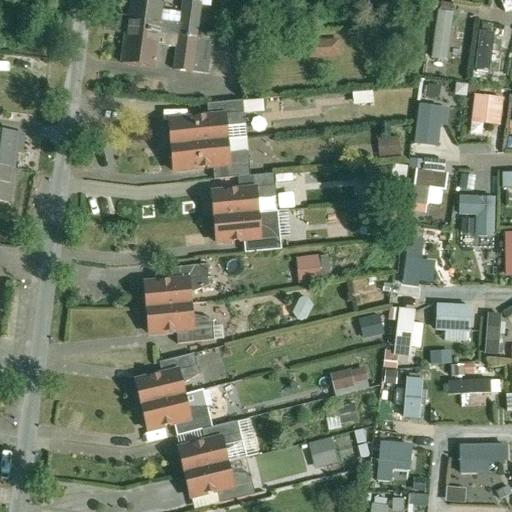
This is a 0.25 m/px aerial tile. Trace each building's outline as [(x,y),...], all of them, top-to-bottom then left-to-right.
[(163,1),(157,0),(132,0),(128,29),(178,35),(179,24),(160,22),(163,1)] [(231,1),(221,0),(220,24),(235,24),(236,8),(231,7),(231,1)] [(202,5),(183,2),(179,24),(178,35),(197,38),(202,5)] [(296,7),(278,8),(279,22),(296,21),(296,7)] [(437,12),(430,60),(446,62),(453,14),(437,12)] [(178,35),(128,29),(123,62),(154,67),(157,45),(176,48),(178,35)] [(484,32),(480,32),(475,73),(490,75),(495,34),(493,34),(493,30),(484,29),(484,32)] [(197,38),(178,35),(176,48),(173,69),(207,74),(212,39),(197,38)] [(339,40),(307,41),(308,59),(340,58),(339,40)] [(420,80),(418,101),(432,103),(435,82),(420,80)] [(372,92),(352,94),(354,107),(374,105),(372,92)] [(500,99),(473,96),(470,126),(478,127),(491,128),(497,129),(500,99)] [(267,99),(247,101),(248,114),(268,113),(267,99)] [(244,101),(208,105),(208,106),(209,106),(210,118),(226,116),(228,140),(248,139),(244,101)] [(430,120),(432,103),(418,101),(415,118),(430,120)] [(455,106),(432,103),(430,120),(426,148),(431,149),(444,150),(447,122),(452,123),(455,106)] [(228,140),(226,116),(210,118),(170,122),(173,146),(172,146),(248,139),(228,140)] [(269,122),(254,118),(250,132),(265,136),(269,122)] [(491,128),(478,127),(477,136),(490,137),(491,128)] [(18,135),(0,132),(0,166),(13,168),(18,135)] [(506,136),(495,136),(494,152),(505,153),(506,136)] [(248,139),(172,146),(172,147),(173,147),(175,171),(215,167),(231,166),(230,154),(229,142),(248,140),(248,139)] [(401,145),(380,146),(381,159),(401,158),(401,145)] [(430,162),(431,149),(426,148),(411,146),(409,160),(430,162)] [(249,153),(230,154),(231,166),(215,167),(216,179),(215,179),(216,180),(239,178),(252,177),(249,153)] [(13,168),(0,166),(0,200),(9,202),(13,168)] [(389,184),(404,185),(406,167),(391,166),(389,184)] [(448,176),(416,172),(411,206),(426,208),(429,191),(445,193),(448,176)] [(511,174),(501,175),(501,190),(511,189),(511,174)] [(252,177),(239,178),(239,179),(240,179),(241,191),(257,190),(258,203),(277,197),(275,175),(252,177)] [(459,219),(474,219),(474,196),(474,188),(459,188),(459,219)] [(239,191),(213,194),(216,219),(259,214),(258,203),(257,190),(255,190),(241,191),(239,191)] [(495,249),(495,196),(474,196),(474,219),(474,249),(495,249)] [(300,197),(287,198),(288,210),(300,209),(300,197)] [(279,202),(260,204),(261,218),(281,217),(279,202)] [(259,214),(216,219),(218,243),(246,241),(262,239),(261,225),(259,214)] [(344,215),(333,216),(334,227),(346,225),(344,215)] [(280,228),(261,225),(262,239),(246,241),(247,253),(246,253),(246,254),(282,250),(280,228)] [(351,228),(335,230),(336,241),(352,239),(351,228)] [(403,290),(418,292),(423,240),(408,239),(403,290)] [(320,257),(295,260),(298,287),(324,284),(320,257)] [(460,283),(451,257),(434,263),(443,289),(460,283)] [(384,258),(369,261),(372,276),(387,273),(384,258)] [(208,265),(172,269),(172,270),(173,270),(174,282),(190,280),(191,294),(210,287),(208,265)] [(345,271),(333,272),(334,280),(346,278),(345,271)] [(174,282),(146,285),(148,309),(192,305),(191,294),(190,280),(174,282)] [(300,299),(291,314),(294,324),(307,322),(314,308),(309,299),(300,299)] [(192,305),(148,309),(151,334),(179,331),(195,330),(193,316),(192,305)] [(443,342),(469,342),(468,306),(433,306),(433,331),(443,331),(443,342)] [(415,312),(397,311),(394,354),(393,359),(399,360),(411,361),(412,351),(414,327),(415,312)] [(213,320),(193,316),(195,330),(179,331),(180,343),(179,343),(179,344),(215,341),(213,320)] [(379,316),(358,321),(362,342),(384,337),(379,316)] [(508,317),(486,316),(485,357),(507,358),(508,317)] [(423,328),(414,327),(412,351),(421,352),(423,328)] [(429,353),(430,365),(449,364),(448,351),(429,353)] [(398,371),(399,360),(393,359),(394,354),(386,353),(384,370),(398,371)] [(194,355),(159,363),(163,376),(178,372),(182,386),(199,376),(194,355)] [(460,370),(460,356),(450,356),(450,370),(452,370),(459,370),(460,370)] [(216,361),(203,365),(206,378),(219,374),(216,361)] [(366,368),(328,378),(334,400),(372,390),(366,368)] [(163,376),(135,383),(141,407),(184,396),(182,386),(178,372),(163,376)] [(398,374),(386,374),(386,386),(397,386),(398,374)] [(410,382),(404,381),(401,423),(430,425),(432,383),(422,382),(410,382)] [(448,384),(448,400),(475,400),(492,399),(492,397),(492,384),(492,383),(448,384)] [(502,384),(492,384),(492,397),(502,397),(502,384)] [(206,391),(184,396),(188,412),(207,407),(210,407),(206,391)] [(184,396),(141,407),(148,431),(175,424),(190,421),(188,412),(184,396)] [(354,398),(336,403),(344,429),(362,424),(354,398)] [(207,407),(188,412),(190,421),(175,424),(178,437),(202,431),(212,429),(207,407)] [(212,429),(202,431),(205,444),(221,440),(223,448),(242,443),(237,422),(212,429)] [(205,444),(179,450),(184,474),(227,464),(223,448),(221,440),(205,444)] [(333,442),(310,447),(316,472),(338,467),(333,442)] [(395,447),(379,445),(376,485),(391,486),(395,447)] [(509,447),(460,447),(460,466),(510,465),(509,447)] [(227,464),(184,474),(190,499),(217,492),(233,488),(230,475),(227,464)] [(250,476),(230,475),(233,488),(217,492),(220,505),(255,496),(250,476)] [(427,482),(414,481),(413,495),(427,496),(427,482)] [(467,492),(447,490),(446,505),(466,507),(467,492)] [(194,509),(217,503),(215,494),(192,500),(194,509)] [(375,499),(374,508),(387,510),(388,500),(375,499)]
